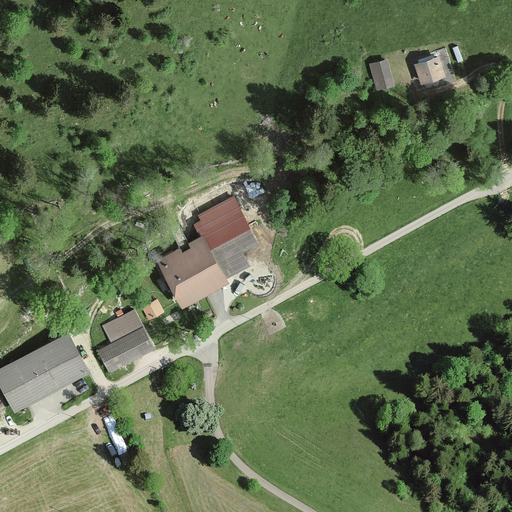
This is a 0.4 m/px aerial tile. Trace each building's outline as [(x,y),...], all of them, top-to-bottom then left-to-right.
[(439,53),(414,61),(421,82),(446,73),(439,53)] [(394,82),(387,59),(370,63),(376,87),(394,82)] [(260,242),(234,194),(196,215),(204,231),(230,278),(253,266),(244,251),(260,242)] [(204,231),(157,256),(182,304),(230,278),(204,231)] [(141,306),(148,318),(163,311),(157,298),(141,306)] [(113,341),(100,348),(111,370),(157,347),(146,324),(138,308),(105,325),(113,341)] [(0,365),(0,383),(14,409),(91,367),(69,328),(0,365)]
